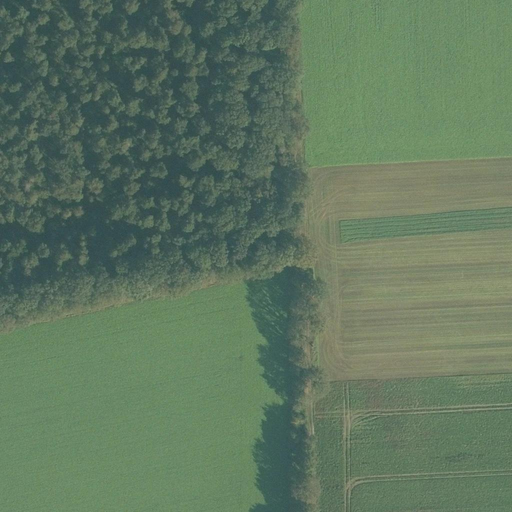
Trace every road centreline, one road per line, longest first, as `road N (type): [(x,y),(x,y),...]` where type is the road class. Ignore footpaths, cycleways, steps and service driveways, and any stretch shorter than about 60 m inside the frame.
road 1 (track): [(301,511),(304,235),(290,0)]
road 2 (track): [(42,276),(47,0)]
road 3 (track): [(207,242),(217,230),(222,0)]
road 4 (track): [(0,324),(224,277)]
road 5 (track): [(207,242),(0,285)]
